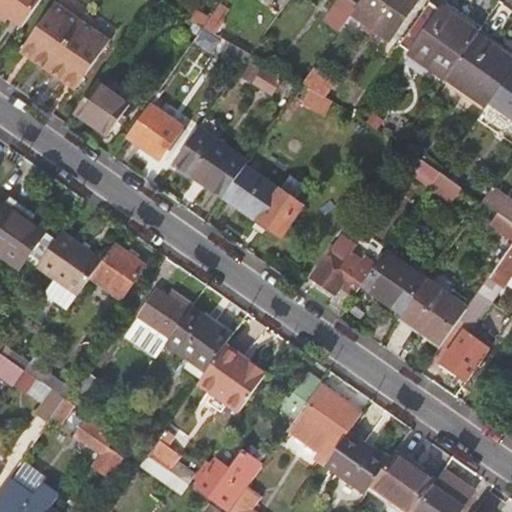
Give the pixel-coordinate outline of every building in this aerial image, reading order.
[(0,0),(0,38),(20,8),(7,0),(0,0)] [(354,15),(360,7),(349,0),(343,0),(326,23),(341,33),(354,15)] [(418,0),(364,0),(360,7),(354,15),(393,43),(421,2),(418,0)] [(112,44),(58,5),(24,54),(78,92),(112,44)] [(401,48),(447,81),(477,38),(443,15),(444,13),(432,5),(401,48)] [(443,15),(477,38),(483,30),(449,6),(444,13),(443,15)] [(181,30),(198,40),(205,30),(188,20),(181,30)] [(511,61),(477,38),(447,81),(487,110),(490,106),(511,75),(511,61)] [(270,50),(277,55),(283,47),(275,41),(270,50)] [(277,55),(290,64),(296,55),(297,54),(284,46),(283,47),(277,55)] [(234,57),(247,65),(253,56),(239,48),(234,57)] [(296,55),(290,64),(298,69),(304,61),(296,55)] [(313,85),(304,101),(323,112),(340,81),(315,67),(307,82),(313,85)] [(511,75),(490,106),(511,120),(511,75)] [(100,84),(79,115),(109,136),(131,106),(100,84)] [(149,110),(126,142),(158,164),(179,132),(149,110)] [(201,130),(175,165),(224,199),(249,164),(201,130)] [(443,175),(420,158),(415,164),(421,168),(414,177),(433,190),(443,175)] [(224,199),(271,232),(296,197),(249,164),(224,199)] [(443,175),(433,190),(472,218),(483,203),(443,175)] [(296,197),(271,232),(283,240),(307,206),(296,197)] [(12,200),(8,206),(34,224),(39,217),(12,200)] [(34,224),(8,206),(0,216),(0,254),(24,270),(49,233),(34,224)] [(39,269),(80,297),(94,277),(105,262),(64,234),(39,269)] [(129,253),(117,245),(105,262),(94,277),(125,297),(147,267),(140,261),(144,255),(133,248),(129,253)] [(342,285),(357,295),(364,286),(375,270),(365,264),(360,271),(333,252),(313,279),(336,294),(342,285)] [(375,270),(364,286),(405,314),(428,282),(387,254),(375,270)] [(508,288),(493,277),(469,310),(462,320),(478,331),(508,288)] [(405,314),(403,317),(444,346),(462,320),(469,310),(428,282),(405,314)] [(173,339),(190,314),(159,292),(142,317),(173,339)] [(210,373),(227,349),(235,338),(194,308),(190,314),(173,339),(169,344),(210,373)] [(443,361),(468,379),(489,350),(465,333),(443,361)] [(246,409),(270,375),(252,362),(250,365),(227,349),(210,373),(205,381),(246,409)] [(0,352),(0,377),(16,389),(28,372),(0,352)] [(69,401),(76,390),(52,373),(53,371),(37,359),(28,372),(57,393),(69,401)] [(289,434),(322,387),(323,386),(310,377),(291,403),(286,400),(272,421),(289,434)] [(317,462),(326,468),(328,465),(352,431),(363,415),(322,387),(289,434),(321,456),(317,462)] [(40,416),(53,424),(57,418),(69,401),(57,393),(40,416)] [(78,407),(69,401),(57,418),(66,424),(78,407)] [(95,450),(106,434),(88,421),(76,437),(95,450)] [(328,465),(369,493),(375,486),(394,459),(352,431),(328,465)] [(115,440),(106,434),(95,450),(104,456),(96,468),(112,479),(127,458),(111,446),(115,440)] [(417,511),(439,480),(399,452),(394,459),(375,486),(413,511),(417,511)] [(234,511),(235,511),(249,492),(268,465),(249,453),(234,472),(218,462),(200,487),(234,511)] [(180,477),(156,461),(150,470),(173,486),(180,477)] [(462,511),(475,494),(445,473),(439,480),(417,511),(462,511)] [(15,478),(0,499),(0,511),(52,511),(53,510),(64,494),(48,482),(38,494),(15,478)] [(260,511),(255,508),(261,499),(249,492),(235,511),(260,511)]
